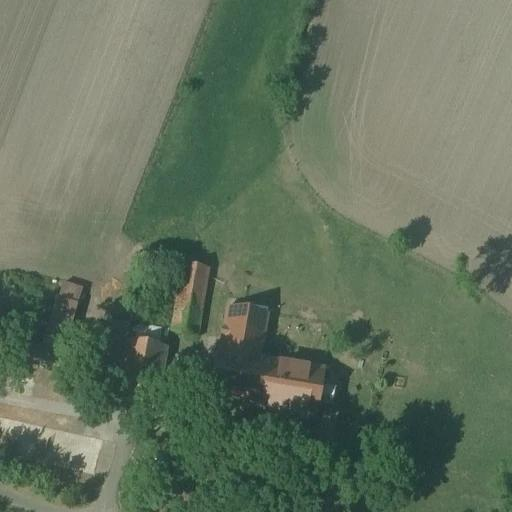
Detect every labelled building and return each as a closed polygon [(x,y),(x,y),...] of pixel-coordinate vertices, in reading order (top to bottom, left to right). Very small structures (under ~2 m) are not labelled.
[(183,266),(171,334),(195,338),(208,270),(183,266)] [(53,281),(33,349),(55,356),(75,288),(53,281)] [(218,355),(216,355),(208,403),(251,410),(259,362),(267,317),(225,310),(218,355)] [(167,334),(129,327),(126,343),(165,350),(167,334)] [(165,350),(126,343),(116,402),(155,409),(165,350)] [(322,372),(259,362),(251,410),(314,420),(322,372)] [(185,464),(161,458),(157,474),(181,479),(185,464)]
